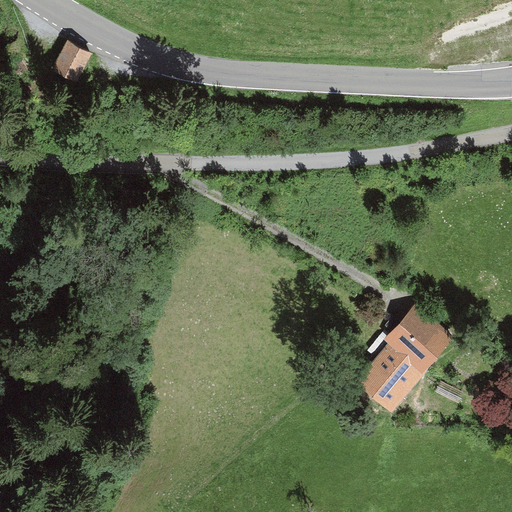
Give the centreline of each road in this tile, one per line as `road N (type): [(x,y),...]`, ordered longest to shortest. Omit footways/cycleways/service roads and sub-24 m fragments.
road 1 (residential): [(0,160),(300,158),(394,151),(511,126)]
road 2 (tertiary): [(43,0),(150,56),(204,70),(511,81)]
road 3 (track): [(376,279),(153,161)]
